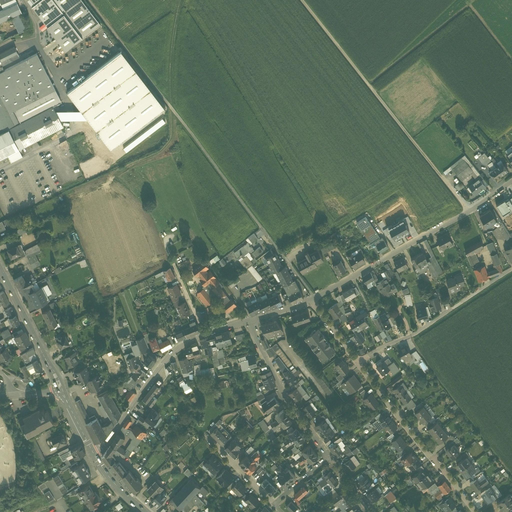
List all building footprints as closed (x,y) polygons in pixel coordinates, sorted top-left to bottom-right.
[(0,4),(3,10),(17,3),(15,0),(9,0),(0,4)] [(0,0),(0,22),(13,16),(16,15),(21,12),(17,3),(3,10),(0,10),(0,4),(9,0),(0,0)] [(32,6),(47,27),(82,0),(31,0),(35,4),(32,6)] [(82,0),(47,27),(66,50),(101,24),(82,0)] [(0,41),(23,31),(16,15),(13,16),(13,17),(0,23),(0,41)] [(0,158),(7,155),(11,162),(22,156),(18,149),(63,126),(59,119),(55,111),(52,106),(52,105),(20,122),(14,110),(55,89),(36,53),(4,70),(0,71),(0,66),(2,65),(19,57),(14,46),(0,53),(0,158)] [(121,51),(67,92),(81,111),(88,119),(112,150),(166,108),(121,51)] [(61,101),(55,89),(14,110),(20,122),(52,105),(52,106),(61,101)] [(81,111),(55,111),(59,119),(88,119),(81,111)] [(166,121),(163,117),(123,147),(126,151),(166,121)] [(478,157),(482,163),(489,158),(484,152),(478,157)] [(472,170),(475,168),(465,155),(462,157),(464,159),(472,170)] [(454,167),(464,159),(462,157),(452,165),(454,167)] [(492,161),(489,163),(492,166),(494,169),(496,167),(498,165),(496,163),(497,163),(496,162),(494,159),(493,157),(490,159),(492,161)] [(452,169),(461,180),(471,173),(473,171),(472,170),(464,159),(454,167),(452,169)] [(498,165),(496,167),(501,174),(508,170),(502,162),(498,165)] [(495,179),(501,174),(496,167),(494,169),(492,170),(489,172),(495,179)] [(476,179),(478,178),(477,176),(479,173),(475,168),(472,170),(473,171),(471,173),(476,179)] [(474,194),(475,194),(485,186),(481,180),(479,178),(478,178),(468,186),(469,187),(470,186),(475,193),(474,194)] [(460,181),(454,186),(458,191),(464,186),(460,181)] [(511,208),(511,204),(509,199),(506,201),(505,200),(496,205),(502,215),(511,210),(511,209),(511,208)] [(479,216),(487,227),(494,222),(497,220),(495,216),(491,210),(490,209),(479,216)] [(503,223),(497,214),(493,209),(491,210),(495,216),(497,220),(500,225),(503,223)] [(408,216),(403,219),(403,220),(406,225),(411,222),(408,216)] [(357,222),(361,230),(370,224),(365,217),(357,222)] [(409,231),(406,225),(403,220),(388,228),(395,239),(409,231)] [(503,223),(500,225),(498,227),(507,240),(511,237),(505,226),(503,223)] [(361,230),(366,237),(376,231),(370,224),(361,230)] [(13,231),(16,236),(26,231),(24,226),(13,231)] [(388,228),(383,231),(386,236),(391,233),(388,228)] [(380,237),(376,231),(366,237),(370,243),(374,241),(380,237)] [(334,242),(335,243),(340,240),(335,232),(330,235),(334,242)] [(250,240),(252,243),(258,238),(253,233),(248,237),(250,240)] [(440,244),(442,249),(443,249),(452,244),(450,239),(449,239),(447,235),(440,238),(440,237),(437,239),(440,244)] [(382,238),(374,242),(376,245),(381,252),(388,247),(382,238)] [(423,240),(431,256),(434,255),(429,245),(426,239),(423,240)] [(481,241),(465,250),(467,255),(470,253),(474,251),(475,253),(481,250),(480,248),(483,246),(481,241)] [(234,253),(246,269),(257,261),(254,258),(263,251),(259,247),(253,252),(251,249),(253,248),(250,245),(248,242),(234,253)] [(326,246),(329,251),(337,247),(334,242),(326,246)] [(7,250),(11,258),(19,254),(21,257),(26,254),(24,252),(21,244),(7,250)] [(26,254),(26,256),(39,249),(40,249),(37,244),(26,250),(26,251),(24,252),(26,254)] [(264,255),(265,258),(274,253),(271,249),(264,255)] [(302,272),(303,273),(303,272),(306,270),(306,271),(306,270),(309,268),(310,269),(310,268),(313,266),(313,267),(314,267),(313,266),(316,265),(317,266),(317,265),(317,264),(316,263),(319,261),(320,262),(319,261),(323,259),(318,250),(314,252),(314,253),(311,255),(312,256),(311,257),(308,258),(302,262),(301,260),(297,262),(302,272)] [(470,253),(474,263),(479,261),(475,253),(474,251),(470,253)] [(26,256),(30,264),(38,260),(35,255),(33,252),(26,256)] [(265,258),(268,263),(278,257),(275,252),(274,253),(265,258)] [(416,267),(417,270),(418,270),(426,265),(428,268),(432,265),(429,260),(428,260),(422,252),(411,259),(416,267)] [(347,256),(355,268),(364,262),(360,255),(359,253),(353,256),(351,253),(347,256)] [(496,253),(491,255),(494,265),(500,263),(496,253)] [(217,254),(208,262),(211,266),(220,258),(217,254)] [(437,262),(434,255),(431,256),(428,258),(429,260),(432,265),(437,262)] [(280,262),(278,257),(268,263),(270,267),(280,262)] [(227,263),(223,258),(218,262),(222,267),(227,263)] [(394,262),(399,272),(408,267),(403,258),(394,262)] [(79,261),(80,265),(82,264),(83,265),(84,267),(88,265),(85,259),(79,261)] [(333,265),(338,275),(346,271),(341,260),(333,265)] [(198,275),(201,279),(206,275),(207,276),(212,273),(210,271),(208,273),(205,270),(208,268),(204,261),(193,270),(197,276),(198,275)] [(283,267),(280,262),(270,267),(273,272),(276,271),(283,267)] [(443,272),(437,262),(432,265),(428,268),(434,278),(436,277),(443,272)] [(248,269),(258,282),(262,278),(255,269),(252,265),(248,269)] [(428,268),(426,265),(418,270),(420,274),(428,268)] [(285,266),(283,267),(276,271),(278,276),(288,271),(285,266)] [(475,270),(479,281),(488,277),(487,277),(486,274),(484,266),(475,270)] [(166,276),(168,280),(175,277),(170,267),(163,270),(163,271),(165,273),(165,274),(163,275),(164,277),(166,276)] [(386,277),(387,277),(390,276),(393,274),(390,268),(387,270),(384,272),(386,277)] [(290,276),(288,271),(278,276),(281,280),(290,276)] [(366,284),(370,281),(374,279),(373,277),(370,272),(362,277),(366,284)] [(223,286),(212,273),(207,276),(206,275),(201,279),(200,279),(205,285),(209,282),(213,287),(212,288),(215,292),(221,300),(226,296),(227,295),(221,288),(223,286)] [(13,280),(16,286),(25,281),(24,281),(23,278),(22,275),(13,280)] [(446,280),(450,291),(459,288),(459,286),(464,284),(461,275),(446,280)] [(293,281),(290,276),(281,280),(283,285),(284,285),(293,281)] [(228,284),(231,288),(240,281),(237,277),(228,284)] [(377,277),(374,279),(370,281),(371,283),(372,285),(373,285),(376,283),(378,288),(383,286),(380,281),(380,280),(379,281),(377,277)] [(32,284),(30,278),(24,281),(25,281),(28,287),(31,285),(32,284)] [(295,280),(293,281),(284,285),(286,289),(286,290),(289,295),(300,290),(295,280)] [(28,287),(25,281),(16,286),(19,291),(23,289),(28,287)] [(34,290),(39,287),(37,282),(36,282),(32,284),(31,285),(34,290)] [(204,302),(207,305),(213,300),(210,296),(212,295),(211,295),(213,293),(213,294),(215,292),(212,288),(213,287),(209,282),(205,285),(203,287),(204,288),(197,293),(198,294),(197,295),(203,303),(204,302)] [(390,285),(388,282),(383,286),(378,288),(380,292),(385,289),(387,293),(392,290),(393,291),(397,289),(394,283),(390,285)] [(40,288),(45,297),(52,293),(47,284),(40,288)] [(173,297),(177,295),(181,294),(177,284),(168,288),(170,293),(172,293),(173,297)] [(26,295),(29,293),(34,290),(31,285),(28,287),(23,289),(26,295)] [(40,288),(40,287),(39,287),(34,290),(29,293),(32,299),(31,300),(33,303),(34,303),(36,306),(47,301),(45,297),(40,288)] [(343,294),(347,300),(351,298),(356,295),(353,289),(352,287),(342,293),(343,294)] [(304,298),(300,290),(289,295),(289,297),(292,303),(304,298)] [(278,294),(273,296),(278,306),(283,304),(281,301),(279,296),(278,294)] [(227,296),(226,296),(221,300),(225,304),(222,306),(227,312),(236,305),(231,299),(230,300),(227,296)] [(273,308),(278,306),(273,296),(268,299),(272,307),(273,308)] [(6,297),(0,299),(0,300),(2,304),(3,306),(9,303),(6,297)] [(267,309),(272,307),(268,299),(267,297),(262,300),(267,309)] [(429,300),(432,310),(441,307),(437,297),(429,300)] [(181,303),(179,299),(172,301),(175,307),(177,306),(177,305),(181,303)] [(252,315),(257,313),(252,303),(251,301),(250,300),(245,302),(247,305),(252,315)] [(262,312),(267,309),(262,300),(257,302),(261,310),(262,312)] [(257,313),(261,310),(257,302),(257,301),(252,303),(257,313)] [(177,306),(182,315),(185,314),(186,315),(190,313),(185,303),(184,304),(183,302),(181,303),(177,305),(177,306)] [(328,310),(334,319),(343,313),(339,308),(336,304),(328,310)] [(11,307),(5,310),(8,315),(9,318),(15,315),(11,307)] [(428,318),(427,316),(425,307),(417,309),(418,313),(417,313),(419,321),(425,319),(428,318)] [(41,312),(49,327),(53,325),(57,323),(49,308),(43,311),(41,312)] [(355,317),(355,318),(358,323),(365,319),(363,317),(367,314),(365,311),(363,309),(359,311),(361,314),(355,317)] [(291,316),(294,325),(310,319),(308,311),(291,316)] [(385,314),(379,316),(385,328),(385,329),(391,326),(387,319),(385,314)] [(15,315),(9,318),(13,325),(19,322),(15,315)] [(380,331),(385,328),(379,316),(374,319),(380,331)] [(10,327),(13,325),(9,318),(4,321),(6,326),(9,324),(10,327)] [(358,323),(355,318),(348,322),(349,323),(346,325),(349,329),(351,328),(352,327),(358,323)] [(358,323),(361,329),(368,325),(365,319),(358,323)] [(187,327),(184,329),(187,336),(199,331),(195,320),(190,323),(191,326),(187,327)] [(265,332),(268,336),(283,332),(283,329),(281,327),(281,328),(281,326),(276,321),(261,325),(260,326),(261,327),(264,331),(265,332)] [(359,330),(361,329),(358,323),(352,327),(357,335),(355,337),(357,339),(358,339),(360,342),(365,339),(359,330)] [(0,333),(3,338),(11,334),(10,332),(8,329),(7,329),(0,333)] [(187,336),(184,329),(183,329),(181,330),(178,331),(175,332),(179,340),(187,336)] [(322,360),(323,360),(334,351),(334,350),(332,347),(331,347),(330,347),(329,346),(330,345),(330,344),(329,342),(328,342),(327,343),(323,338),(324,338),(324,337),(323,335),(322,335),(321,335),(320,334),(321,333),(321,332),(318,329),(317,329),(306,338),(306,339),(312,347),(313,346),(316,351),(315,352),(322,360)] [(18,342),(21,347),(24,345),(29,342),(30,342),(28,339),(23,331),(18,333),(14,336),(17,342),(18,342)] [(227,332),(215,335),(218,351),(219,354),(217,354),(218,357),(224,356),(221,346),(222,346),(221,342),(224,341),(225,345),(232,343),(232,342),(231,343),(229,337),(230,336),(229,331),(227,332)] [(383,332),(380,333),(377,335),(380,340),(383,338),(385,336),(383,332)] [(235,336),(237,341),(246,339),(244,333),(235,336)] [(56,339),(60,348),(65,345),(69,343),(64,335),(61,337),(60,335),(57,336),(58,338),(56,339)] [(202,348),(204,347),(211,345),(211,347),(213,347),(213,349),(215,349),(215,352),(218,351),(215,335),(208,337),(200,340),(202,348)] [(144,336),(136,340),(137,344),(140,350),(140,353),(144,352),(148,350),(150,350),(147,343),(144,336)] [(153,350),(160,348),(159,344),(157,341),(155,336),(150,338),(149,339),(150,342),(153,350)] [(261,339),(266,349),(269,347),(264,337),(261,339)] [(163,342),(159,344),(160,348),(162,352),(172,346),(171,344),(169,339),(168,339),(163,342)] [(191,345),(191,346),(194,354),(195,357),(200,355),(201,355),(199,348),(196,342),(191,345)] [(272,347),(288,367),(292,364),(276,343),(272,347)] [(132,346),(134,351),(135,356),(140,354),(140,353),(140,350),(137,344),(132,346)] [(212,350),(211,347),(211,345),(204,347),(206,354),(213,352),(212,352),(212,350)] [(187,357),(194,354),(191,346),(185,348),(187,357)] [(402,357),(407,355),(408,356),(411,354),(406,346),(398,350),(402,357)] [(31,354),(34,352),(34,351),(35,351),(34,350),(33,347),(27,350),(23,352),(23,353),(20,354),(25,365),(31,362),(34,360),(31,354)] [(273,356),(277,362),(281,359),(271,347),(270,348),(266,350),(270,358),(273,356)] [(5,349),(4,349),(0,351),(0,357),(1,357),(2,360),(7,358),(9,356),(9,355),(5,349)] [(65,360),(68,366),(73,363),(73,365),(78,363),(75,358),(77,358),(75,355),(78,353),(76,351),(70,354),(65,357),(66,359),(65,360)] [(156,359),(149,354),(148,355),(144,360),(151,366),(156,359)] [(218,366),(220,365),(218,357),(217,354),(212,355),(213,363),(215,363),(215,367),(216,366),(218,366)] [(130,368),(132,369),(137,363),(135,356),(127,359),(130,368)] [(255,356),(248,358),(248,360),(246,360),(246,361),(241,362),(243,371),(251,369),(251,368),(257,367),(255,356)] [(179,360),(181,366),(189,363),(188,361),(189,361),(187,357),(179,360)] [(388,358),(386,360),(383,362),(387,367),(390,365),(392,363),(388,358)] [(35,371),(36,374),(40,372),(39,370),(42,368),(37,359),(34,360),(31,362),(36,371),(35,371)] [(288,394),(293,402),(302,396),(307,393),(301,385),(298,381),(293,374),(289,369),(281,359),(277,362),(291,387),(291,386),(293,388),(295,387),(296,389),(288,394)] [(191,360),(189,361),(188,361),(189,363),(181,366),(183,373),(192,370),(190,364),(192,364),(191,363),(191,360)] [(341,373),(342,375),(346,372),(349,369),(342,360),(339,363),(337,363),(336,364),(336,365),(335,366),(341,373)] [(25,365),(30,374),(35,371),(36,371),(31,362),(25,365)] [(390,365),(387,367),(383,362),(377,367),(383,375),(389,369),(393,374),(399,369),(393,362),(392,363),(390,365)] [(140,366),(137,363),(132,369),(134,371),(135,371),(132,376),(133,377),(139,381),(140,381),(146,373),(139,368),(140,366)] [(334,394),(331,390),(310,363),(305,366),(327,393),(330,398),(334,394)] [(20,367),(25,377),(25,376),(30,374),(25,365),(20,367)] [(80,383),(87,380),(91,378),(89,374),(90,374),(89,371),(88,371),(86,367),(75,372),(80,383)] [(201,370),(203,380),(215,378),(213,367),(201,370)] [(264,384),(266,389),(276,385),(270,371),(269,371),(264,373),(261,375),(262,379),(264,384)] [(336,384),(339,387),(342,384),(346,380),(344,378),(348,375),(346,372),(342,375),(341,373),(337,376),(338,377),(337,378),(339,381),(336,384)] [(25,377),(24,377),(20,374),(17,376),(21,379),(27,383),(29,380),(25,376),(25,377)] [(98,375),(91,378),(87,380),(88,384),(88,385),(89,388),(90,387),(92,391),(103,386),(98,375)] [(400,375),(396,379),(391,382),(393,385),(398,381),(402,378),(400,375)] [(345,387),(350,393),(356,388),(361,385),(360,384),(355,378),(353,379),(351,376),(346,380),(342,384),(345,388),(345,387)] [(129,383),(134,387),(139,381),(133,377),(129,383)] [(155,383),(160,387),(164,382),(159,379),(155,383)] [(131,389),(132,390),(134,387),(127,381),(121,383),(123,388),(126,386),(131,390),(131,389)] [(184,391),(191,387),(188,382),(185,383),(181,386),(184,391)] [(145,401),(147,403),(153,396),(160,387),(155,383),(150,389),(151,390),(149,392),(148,392),(143,399),(142,400),(144,402),(145,401)] [(406,391),(405,390),(400,384),(393,389),(399,396),(406,391)] [(125,397),(131,401),(136,394),(132,390),(131,389),(131,390),(130,390),(126,396),(125,397)] [(98,396),(103,404),(108,414),(111,419),(111,420),(114,425),(121,414),(108,390),(97,396),(98,396)] [(369,395),(365,390),(361,393),(360,394),(364,399),(369,395)] [(266,400),(265,397),(263,394),(262,391),(256,394),(257,397),(258,400),(258,401),(260,405),(261,404),(266,400)] [(411,398),(406,391),(399,396),(404,403),(411,398)] [(364,399),(372,409),(379,404),(371,393),(369,395),(364,399)] [(155,398),(153,396),(147,403),(152,406),(157,399),(155,398)] [(268,408),(270,410),(279,403),(274,397),(267,402),(266,400),(261,404),(266,410),(268,408)] [(411,398),(404,403),(407,407),(414,402),(411,398)] [(86,423),(90,421),(89,418),(80,399),(75,402),(86,423)] [(309,404),(315,411),(317,409),(312,402),(309,404)] [(105,416),(108,414),(103,404),(99,407),(105,416)] [(306,413),(308,416),(315,411),(309,404),(303,409),(304,411),(305,413),(306,413)] [(415,413),(419,418),(427,411),(423,406),(422,407),(415,413)] [(20,423),(26,436),(31,433),(47,424),(48,425),(53,422),(47,409),(45,410),(43,407),(40,409),(40,408),(22,417),(22,416),(17,419),(20,423)] [(275,416),(278,419),(279,421),(288,415),(283,410),(275,416)] [(151,424),(153,426),(159,417),(158,416),(159,415),(155,411),(154,413),(151,411),(145,419),(151,424)] [(431,416),(427,411),(419,418),(423,423),(424,422),(428,419),(431,416)] [(379,430),(384,427),(392,421),(387,414),(385,415),(384,416),(383,416),(382,417),(381,417),(377,420),(375,421),(376,423),(374,424),(379,430)] [(288,415),(279,421),(281,423),(284,427),(292,421),(288,415)] [(137,420),(138,420),(137,421),(135,423),(137,425),(139,427),(142,424),(148,428),(151,424),(145,419),(140,416),(137,420)] [(159,417),(153,426),(156,428),(162,419),(159,417)] [(107,436),(106,436),(101,426),(97,418),(96,418),(90,421),(86,423),(95,442),(107,436)] [(125,428),(127,428),(132,421),(128,419),(123,426),(125,428)] [(208,431),(210,433),(220,424),(222,422),(220,419),(208,431)] [(332,429),(328,424),(324,419),(320,422),(315,426),(319,431),(323,437),(325,435),(332,429)] [(258,423),(265,432),(270,429),(263,420),(258,423)] [(279,425),(281,423),(279,421),(272,427),(274,429),(276,428),(277,430),(279,428),(278,427),(280,425),(279,425)] [(397,428),(392,421),(384,427),(386,430),(388,428),(391,432),(397,428)] [(428,429),(433,435),(441,428),(436,422),(434,424),(432,425),(428,428),(428,429)] [(106,436),(112,427),(109,425),(108,424),(108,425),(107,423),(103,425),(103,426),(101,426),(106,436)] [(210,433),(215,438),(225,429),(220,424),(210,433)] [(141,438),(142,439),(142,438),(143,437),(146,433),(139,427),(137,425),(132,430),(136,434),(141,438)] [(120,430),(127,435),(131,430),(127,429),(125,428),(123,426),(120,430)] [(291,437),(293,439),(301,433),(296,427),(294,429),(289,433),(288,433),(291,437)] [(327,437),(328,438),(329,437),(337,431),(334,428),(332,429),(325,435),(327,437)] [(441,428),(433,435),(439,443),(444,439),(448,436),(447,436),(444,433),(445,432),(441,428)] [(46,431),(50,439),(52,439),(55,437),(50,429),(46,431)] [(231,435),(225,429),(215,438),(219,442),(225,436),(228,439),(230,436),(231,435)] [(276,437),(273,433),(270,429),(265,432),(271,441),(276,437)] [(127,435),(133,439),(136,434),(132,430),(131,430),(127,435)] [(59,435),(55,437),(58,444),(59,446),(67,442),(63,434),(62,434),(61,433),(60,433),(59,433),(59,434),(59,435)] [(124,454),(128,457),(132,452),(131,452),(128,449),(127,449),(126,451),(119,446),(121,443),(125,438),(118,433),(114,439),(111,445),(116,448),(116,449),(121,452),(124,454)] [(305,439),(301,433),(293,439),(294,441),(297,444),(305,439)] [(390,439),(392,442),(395,439),(394,436),(395,436),(392,433),(387,437),(389,440),(390,439)] [(131,442),(136,445),(141,438),(136,434),(133,439),(131,442)] [(279,435),(276,437),(271,441),(275,446),(283,441),(279,435)] [(222,445),(224,447),(230,441),(231,442),(233,439),(230,436),(228,439),(225,436),(219,442),(222,445)] [(396,448),(398,451),(402,448),(406,445),(400,436),(395,439),(392,442),(391,442),(394,445),(396,448)] [(457,437),(455,439),(453,436),(452,436),(446,441),(448,444),(451,446),(453,444),(455,446),(456,445),(455,443),(459,440),(457,437)] [(28,440),(39,462),(45,459),(34,437),(28,440)] [(233,439),(231,442),(230,441),(224,447),(228,451),(227,451),(229,453),(230,453),(233,456),(239,450),(237,449),(240,446),(233,439)] [(294,441),(293,439),(285,444),(281,447),(283,450),(292,443),(292,442),(294,441)] [(345,445),(341,440),(338,443),(336,444),(342,451),(343,450),(345,449),(343,447),(345,445)] [(128,449),(131,452),(134,448),(136,445),(131,442),(127,448),(128,449)] [(329,448),(336,457),(342,451),(336,444),(336,443),(329,448)] [(81,444),(71,450),(73,453),(76,459),(86,453),(81,444)] [(109,465),(111,467),(117,463),(115,461),(115,460),(114,459),(117,457),(112,453),(116,448),(111,445),(110,444),(103,455),(103,457),(108,465),(109,465)] [(446,451),(452,458),(459,452),(455,446),(453,444),(451,446),(446,451)] [(306,457),(306,456),(314,451),(310,445),(302,451),(300,451),(295,455),(294,455),(294,456),(295,458),(296,459),(302,455),(302,456),(304,455),(306,457)] [(298,448),(297,449),(295,446),(290,450),(292,453),(293,453),(294,455),(295,455),(300,451),(298,448)] [(354,455),(352,452),(351,451),(348,447),(345,449),(343,450),(347,456),(342,459),(344,462),(350,458),(354,455)] [(112,453),(117,457),(121,452),(116,449),(116,448),(112,453)] [(318,456),(314,451),(306,456),(307,458),(310,462),(318,456)] [(250,459),(252,460),(258,454),(256,452),(251,456),(251,457),(250,459)] [(62,455),(66,464),(68,468),(71,466),(66,456),(64,453),(61,455),(62,455)] [(407,464),(416,457),(413,453),(412,454),(411,454),(410,454),(410,453),(405,457),(401,460),(403,463),(405,462),(407,464)] [(258,454),(252,460),(245,467),(250,473),(257,466),(257,465),(256,465),(257,464),(258,463),(258,462),(257,461),(256,461),(260,456),(258,454)] [(396,460),(398,462),(401,460),(405,457),(403,454),(396,460)] [(204,464),(209,468),(217,460),(213,455),(207,461),(204,464)] [(239,462),(245,467),(252,460),(250,459),(247,455),(239,462)] [(301,465),(302,467),(306,464),(304,462),(306,460),(305,460),(307,458),(306,456),(306,457),(299,462),(301,465)] [(351,458),(356,465),(360,463),(355,456),(351,458)] [(259,464),(262,466),(268,460),(266,457),(259,464)] [(416,457),(407,464),(411,469),(411,470),(415,466),(420,463),(416,457)] [(456,464),(461,471),(470,463),(466,457),(463,459),(456,464)] [(343,464),(349,471),(356,466),(356,465),(351,458),(343,464)] [(222,464),(217,460),(209,468),(213,473),(216,470),(222,464)] [(115,473),(119,478),(120,477),(127,471),(119,461),(117,463),(111,467),(113,470),(112,470),(114,473),(115,473)] [(83,462),(72,469),(74,472),(73,473),(77,480),(79,479),(81,483),(91,476),(88,471),(88,470),(87,468),(86,468),(83,462)] [(475,469),(470,463),(461,471),(465,477),(469,474),(473,471),(475,469)] [(285,486),(290,481),(283,474),(277,467),(275,464),(271,467),(274,470),(275,469),(279,474),(280,474),(281,475),(278,478),(285,486)] [(473,471),(476,475),(472,478),(474,480),(476,478),(476,479),(479,476),(477,474),(481,471),(478,467),(475,469),(473,471)] [(193,473),(188,468),(184,472),(189,477),(193,473)] [(228,472),(225,469),(217,478),(225,485),(233,477),(230,474),(232,473),(229,470),(228,472)] [(285,472),(283,474),(290,481),(295,477),(289,469),(285,472)] [(415,483),(415,482),(425,475),(423,472),(424,471),(422,469),(418,471),(411,477),(413,479),(412,480),(414,482),(415,483)] [(132,490),(134,492),(140,487),(139,486),(142,483),(137,477),(136,478),(129,470),(127,471),(120,477),(124,482),(131,491),(132,490)] [(326,472),(323,474),(328,482),(334,477),(330,471),(327,474),(326,472)] [(479,476),(476,479),(476,478),(474,480),(470,483),(476,490),(482,485),(483,485),(488,481),(485,477),(482,479),(480,476),(483,473),(481,471),(477,474),(479,476)] [(322,486),(328,482),(323,474),(323,473),(316,478),(318,481),(319,483),(322,486)] [(426,474),(425,475),(415,482),(418,485),(418,484),(421,488),(421,489),(426,485),(433,480),(427,473),(426,474)] [(68,490),(58,475),(53,478),(62,494),(68,490)] [(361,483),(365,488),(368,486),(371,483),(365,475),(364,476),(359,480),(361,483)] [(328,482),(332,487),(335,485),(338,483),(334,477),(328,482)] [(173,498),(183,507),(199,490),(200,488),(201,488),(191,479),(173,498)] [(261,484),(264,487),(269,482),(266,479),(261,484)] [(147,489),(155,496),(160,490),(163,487),(160,484),(160,485),(155,481),(147,489)] [(238,494),(239,495),(246,488),(239,481),(236,485),(232,488),(238,494)] [(445,481),(439,485),(437,486),(435,483),(428,489),(433,495),(434,494),(438,498),(441,496),(445,493),(451,489),(445,481)] [(490,483),(489,483),(488,481),(483,485),(484,487),(486,489),(490,487),(492,485),(490,483)] [(227,488),(230,491),(232,488),(236,485),(233,482),(227,488)] [(276,488),(269,482),(264,487),(271,494),(276,488)] [(329,492),(333,489),(334,488),(333,488),(332,487),(328,482),(322,486),(319,489),(323,495),(325,494),(329,491),(329,492)] [(494,484),(492,485),(490,487),(496,495),(498,494),(500,496),(502,494),(494,484)] [(83,500),(84,499),(94,493),(89,485),(81,490),(78,492),(83,500)] [(297,497),(299,499),(302,496),(302,497),(304,495),(303,495),(305,493),(308,491),(304,486),(294,494),(297,497)] [(201,489),(200,488),(199,490),(204,495),(208,492),(203,487),(201,489)] [(481,493),(488,502),(493,498),(496,496),(496,495),(490,487),(486,489),(481,493)] [(232,488),(230,491),(229,491),(235,497),(238,494),(232,488)] [(370,499),(372,501),(375,499),(380,495),(379,493),(375,488),(367,494),(368,497),(368,499),(370,499)] [(328,497),(329,496),(335,491),(333,489),(329,492),(329,491),(325,494),(328,497)] [(157,506),(167,496),(160,490),(155,496),(151,500),(157,506)] [(54,498),(49,491),(44,494),(49,502),(54,498)] [(338,494),(340,497),(343,501),(349,496),(345,491),(342,493),(341,491),(338,493),(338,494)] [(385,495),(390,502),(396,498),(391,491),(385,495)] [(95,492),(94,493),(84,499),(91,509),(98,505),(96,503),(98,502),(100,500),(97,495),(97,496),(95,492)] [(375,499),(377,501),(384,496),(382,493),(380,495),(375,499)] [(501,508),(503,511),(506,508),(511,503),(511,496),(511,494),(510,494),(510,493),(500,500),(497,503),(498,505),(498,506),(500,506),(499,508),(501,508)] [(249,504),(252,508),(259,501),(255,498),(251,494),(249,497),(245,500),(245,501),(246,500),(250,504),(249,504)] [(191,499),(192,499),(187,504),(180,511),(178,511),(187,511),(191,508),(192,508),(196,504),(199,507),(204,503),(196,495),(191,499)] [(343,501),(347,506),(348,507),(350,506),(349,505),(353,502),(349,496),(343,501)] [(343,501),(340,497),(338,498),(338,497),(333,501),(336,505),(338,504),(343,501)] [(448,511),(454,507),(456,505),(449,497),(444,501),(443,499),(440,501),(436,504),(439,507),(441,506),(442,506),(445,511),(444,511),(448,511)] [(180,510),(183,507),(173,498),(170,501),(180,510)] [(344,508),(347,506),(343,501),(338,504),(342,509),(344,508)] [(286,507),(291,511),(293,511),(298,508),(291,502),(286,507)]
